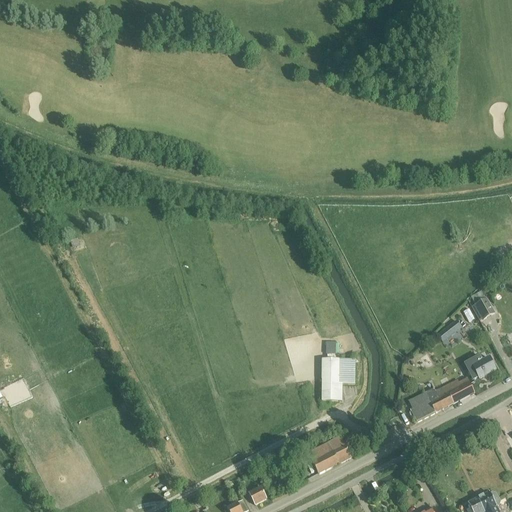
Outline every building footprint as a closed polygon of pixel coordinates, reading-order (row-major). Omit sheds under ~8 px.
[(65,220),(68,230),(81,226),(78,216),(65,220)] [(475,307),(483,321),(494,315),(486,301),(475,307)] [(447,330),(438,337),(443,344),(453,337),(447,330)] [(480,357),(464,365),(473,382),(478,379),(479,380),(496,371),(489,359),(483,363),(480,357)] [(322,402),(338,402),(339,385),(355,385),(355,360),(329,360),(323,360),(322,402)] [(413,411),(411,411),(417,423),(474,394),(467,380),(456,385),(455,382),(435,392),(434,390),(409,403),(413,411)] [(307,455),(312,463),(318,476),(338,465),(337,463),(350,457),(343,443),(340,438),(307,455)] [(265,478),(266,480),(264,481),(267,486),(269,485),(270,488),(273,487),(272,484),(291,474),(288,469),(269,478),(269,476),(265,478)] [(249,495),(255,507),(267,501),(260,489),(249,495)] [(489,495),(477,501),(482,511),(497,511),(496,509),(498,508),(500,504),(496,497),(492,496),(490,497),(489,495)] [(237,504),(237,505),(241,511),(247,511),(248,511),(243,501),(237,504)] [(482,511),(477,501),(468,506),(470,511),(482,511)]
